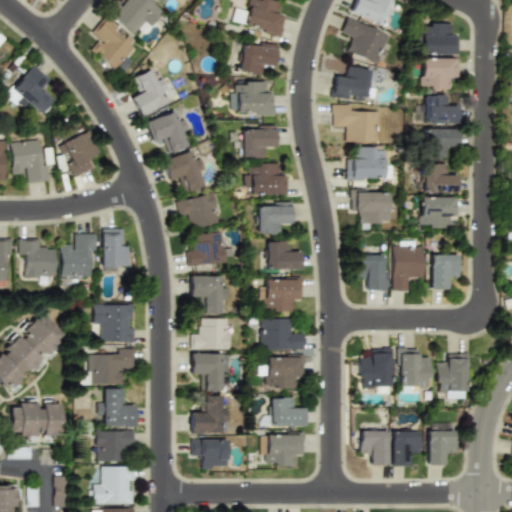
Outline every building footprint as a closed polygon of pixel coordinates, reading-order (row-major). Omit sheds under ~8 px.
[(160,12),(146,0),(121,0),(108,15),(130,35),(143,21),(148,25),(160,12)] [(278,34),(281,16),(274,15),(277,2),(268,0),(246,0),(241,27),(278,34)] [(347,10),(352,0),(389,0),(378,24),(347,10)] [(87,50),(112,70),(131,46),(111,30),(115,26),(103,17),(89,33),(96,38),(87,50)] [(372,63),(385,36),(344,17),(337,31),(349,37),(344,50),(372,63)] [(415,26),(426,26),(426,24),(447,24),(447,35),(455,35),(455,53),(415,54),(415,26)] [(259,64),(272,66),(275,47),(239,42),(236,71),(257,74),(259,64)] [(417,57),(454,58),(454,76),(447,76),(447,88),(417,88),(417,57)] [(44,78),(28,65),(2,95),(15,107),(21,100),(37,114),(50,98),(37,87),(44,78)] [(362,97),(358,96),(357,100),(350,99),(350,96),(346,95),(345,98),(327,95),(328,91),(329,91),(331,75),(342,77),(343,66),(366,70),(362,97)] [(164,103),(159,90),(164,88),(159,78),(152,81),(147,69),(129,77),(136,93),(128,97),(136,116),(164,103)] [(262,82),(232,82),(233,114),(271,113),(271,94),(263,94),(262,82)] [(420,96),(442,96),(442,105),(454,105),(454,122),(420,122),(420,96)] [(375,112),(374,142),(341,142),(342,126),(329,126),(329,105),(346,106),(346,111),(375,112)] [(149,142),(160,138),(166,153),(184,146),(171,111),(141,121),(149,142)] [(238,129),(238,157),(262,157),(262,146),(273,147),(273,125),(254,125),(254,129),(238,129)] [(85,130),(76,134),(73,128),(57,136),(60,143),(56,145),(70,177),(90,167),(86,157),(95,152),(85,130)] [(421,128),(453,129),(453,144),(444,144),(443,157),(420,156),(421,128)] [(5,142),(9,175),(23,173),(24,183),(45,181),(44,165),(38,166),(35,139),(5,142)] [(380,150),(380,177),(343,177),(343,159),(352,159),(352,147),(372,146),(372,150),(380,150)] [(158,161),(165,180),(175,177),(181,192),(201,185),(196,172),(201,170),(197,158),(191,160),(187,150),(158,161)] [(284,194),(283,175),(276,175),(275,163),(253,163),(254,166),(245,167),(245,175),(240,175),(240,186),(246,186),(246,195),(284,194)] [(419,192),(453,192),(453,175),(441,175),(441,164),(419,164),(419,192)] [(383,192),(383,211),(386,211),(386,219),(376,219),(376,222),(356,222),(356,211),(347,211),(347,190),(364,190),(364,192),(383,192)] [(175,216),(184,214),(188,229),(216,222),(208,192),(172,201),(175,216)] [(417,223),(417,198),(452,198),(452,215),(445,215),(445,224),(441,224),(441,227),(425,228),(424,223),(417,223)] [(276,234),(277,223),(288,224),(288,202),(269,201),(269,206),(254,205),(253,233),(276,234)] [(98,229),(98,266),(125,266),(125,246),(119,246),(120,229),(98,229)] [(190,233),(191,250),(183,251),(183,265),(221,263),(219,232),(190,233)] [(71,234),(92,234),(93,250),(88,250),(88,276),(56,277),(56,244),(68,244),(68,250),(72,250),(71,234)] [(0,281),(0,238),(8,238),(8,254),(3,254),(3,281),(0,281)] [(14,238),(36,238),(35,246),(43,246),(43,249),(51,249),(51,275),(20,274),(21,255),(14,254),(14,238)] [(297,269),(297,251),(286,251),(285,241),(262,241),(262,269),(297,269)] [(389,246),(418,246),(418,276),(404,276),(404,289),(389,289),(389,246)] [(454,254),(427,254),(427,289),(444,289),(444,277),(454,277),(454,254)] [(352,255),(379,255),(379,272),(383,272),(383,289),(362,289),(362,277),(351,277),(352,255)] [(186,297),(196,297),(196,313),(217,313),(217,299),(224,299),(224,287),(217,287),(217,276),(186,275),(186,297)] [(289,311),(290,298),(297,299),(298,279),(261,278),(260,287),(257,287),(257,310),(289,311)] [(89,304),(128,304),(128,317),(124,317),(124,328),(131,328),(131,342),(97,342),(97,324),(89,324),(89,304)] [(0,380),(0,350),(37,312),(63,337),(11,391),(0,380)] [(224,318),(196,318),(196,334),(187,334),(186,349),(224,349),(224,318)] [(286,318),(256,318),(256,349),(301,349),(300,333),(287,333),(286,318)] [(84,354),(84,384),(120,384),(120,372),(115,372),(115,370),(130,370),(130,349),(114,348),(114,354),(84,354)] [(367,349),(388,348),(388,364),(386,364),(386,386),(359,386),(359,377),(355,377),(355,358),(357,358),(357,357),(367,357),(367,349)] [(392,348),(412,348),(412,356),(426,355),(426,376),(423,376),(423,386),(395,386),(395,365),(392,365),(392,348)] [(224,353),(186,353),(186,374),(200,374),(201,390),(218,390),(218,376),(224,376),(224,353)] [(443,354),(464,354),(464,367),(462,367),(462,390),(435,390),(435,382),(431,382),(431,362),(443,362),(443,354)] [(300,356),(262,355),(262,385),(270,385),(270,389),(291,389),(292,377),(300,377),(300,356)] [(99,388),(121,388),(121,403),(117,402),(117,405),(131,405),(131,426),(99,426),(99,388)] [(187,433),(217,433),(217,421),(224,421),(224,410),(217,410),(217,395),(200,395),(200,412),(186,412),(187,433)] [(301,425),(301,408),(289,408),(289,397),(266,397),(266,426),(301,425)] [(60,438),(13,437),(13,402),(60,403),(60,438)] [(94,430),(130,430),(130,444),(122,444),(122,461),(94,461),(94,430)] [(423,430),(450,430),(450,452),(440,452),(441,464),(423,464),(423,430)] [(356,431),(356,441),(356,451),(356,452),(367,452),(367,464),(383,464),(383,431),(356,431)] [(387,431),(414,431),(415,453),(404,454),(404,465),(388,465),(387,431)] [(262,434),(261,465),(291,465),(292,453),(299,454),(300,434),(262,434)] [(223,439),(187,439),(187,456),(197,455),(197,467),(223,467),(223,439)] [(28,447),(5,447),(5,459),(28,459),(28,447)] [(89,484),(89,503),(129,503),(129,491),(125,491),(125,480),(130,480),(130,466),(97,466),(97,484),(89,484)] [(59,487),(51,487),(50,506),(58,506),(59,487)] [(35,506),(35,488),(24,488),(24,506),(35,506)] [(0,511),(0,489),(15,489),(14,511),(0,511)]
